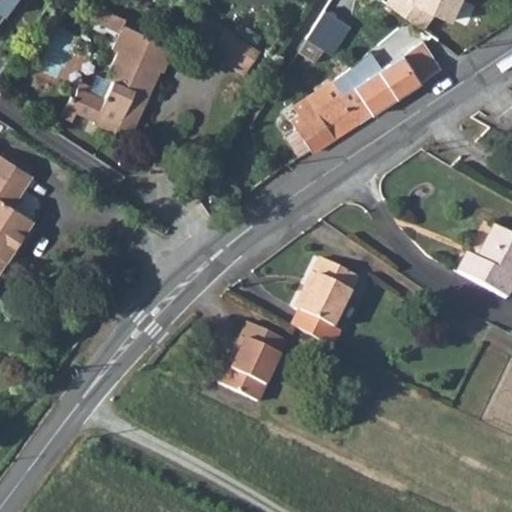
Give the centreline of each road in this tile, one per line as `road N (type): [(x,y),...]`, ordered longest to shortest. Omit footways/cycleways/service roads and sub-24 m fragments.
road 1 (secondary): [(80,408),(162,309),(272,218),(511,54)]
road 2 (unknown): [(187,220),(152,207),(0,107)]
road 3 (residential): [(80,408),(269,511)]
road 4 (secondary): [(0,505),(80,408)]
